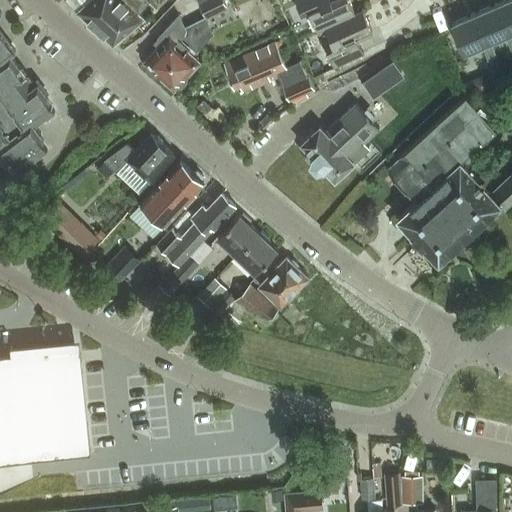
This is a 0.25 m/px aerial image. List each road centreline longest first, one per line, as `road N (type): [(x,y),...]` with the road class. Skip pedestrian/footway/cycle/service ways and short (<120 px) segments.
road 1 (tertiary): [(452,340),(241,187),(34,0)]
road 2 (residential): [(416,415),(387,431),(361,428),(211,391),(123,350),(0,276)]
